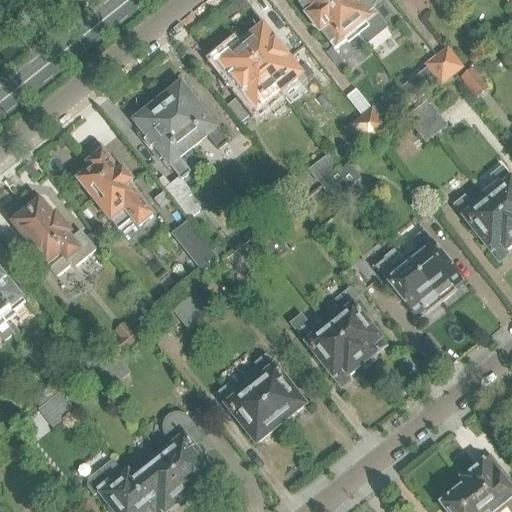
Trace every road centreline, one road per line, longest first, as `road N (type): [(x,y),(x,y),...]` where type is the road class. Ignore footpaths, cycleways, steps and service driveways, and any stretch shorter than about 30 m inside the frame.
road 1 (residential): [(313,511),(511,354)]
road 2 (residential): [(0,154),(195,0)]
road 3 (tertiary): [(0,104),(131,0)]
